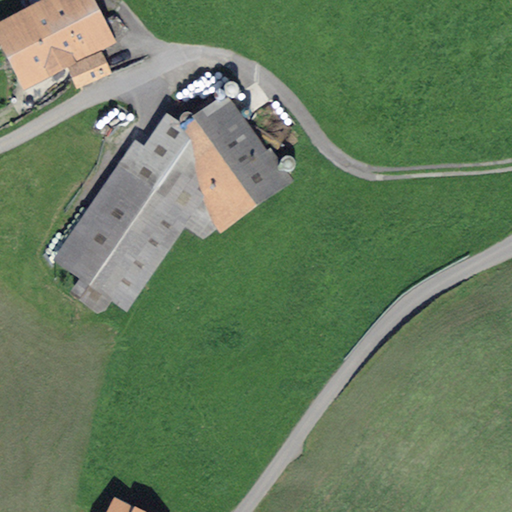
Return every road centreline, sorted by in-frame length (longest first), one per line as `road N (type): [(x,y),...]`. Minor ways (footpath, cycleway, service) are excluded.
road 1 (track): [(0,146),(106,89),(196,54),(232,59),(271,81),(335,156),(364,170),(511,163)]
road 2 (unclassified): [(245,511),(385,327),(429,289),(511,243)]
